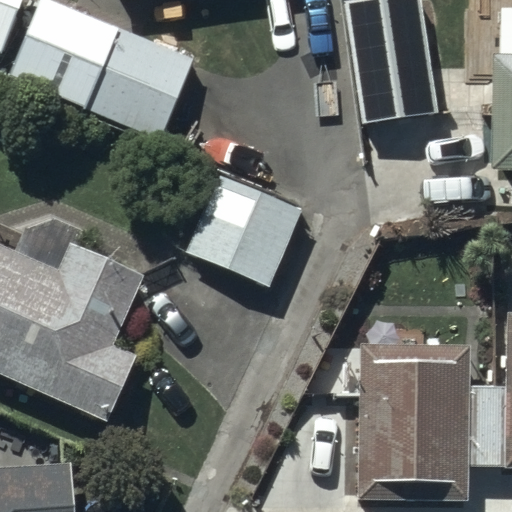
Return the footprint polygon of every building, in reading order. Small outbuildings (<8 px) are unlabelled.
[(14,0),(0,0),(0,41),(0,42),(14,0)] [(344,0),(359,112),(434,102),(420,0),(344,0)] [(511,149),(511,0),(468,0),(467,82),(486,83),(485,149),(511,149)] [(154,134),(191,50),(120,19),(117,25),(95,15),(80,50),(100,58),(82,102),(154,134)] [(218,168),(184,245),(267,281),(301,203),(218,168)] [(56,260),(0,235),(0,365),(104,412),(133,345),(112,336),(143,265),(68,233),(56,260)] [(511,469),(511,315),(506,315),(506,387),(472,387),(472,347),(357,347),(357,394),(327,394),(327,460),(355,460),(355,499),(465,499),(466,469),(511,469)] [(0,511),(73,511),(70,455),(0,459),(0,511)]
